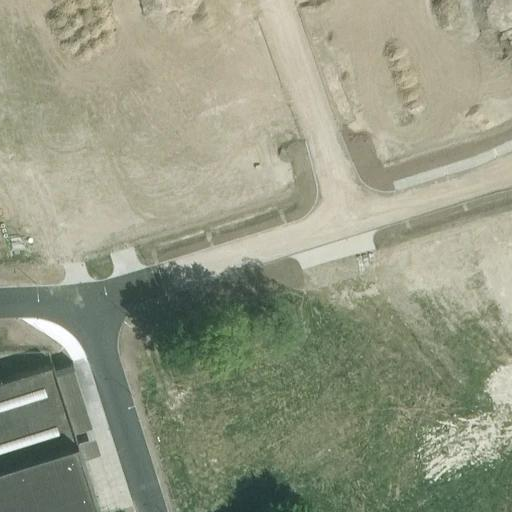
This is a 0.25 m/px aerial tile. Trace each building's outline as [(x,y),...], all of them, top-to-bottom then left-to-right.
[(0,0),(0,96),(26,91),(79,63),(68,9),(63,0),(51,3),(40,9),(37,3),(29,8),(24,0),(0,0)] [(511,57),(511,6),(510,0),(417,0),(439,78),(511,57)] [(0,192),(54,178),(51,166),(42,168),(40,160),(53,156),(47,133),(23,139),(27,154),(9,158),(11,167),(0,169),(0,192)] [(109,426),(102,402),(107,401),(95,360),(73,367),(92,431),(109,426)] [(98,511),(82,457),(77,441),(74,431),(55,372),(52,362),(51,363),(0,378),(0,511),(98,511)] [(129,470),(106,477),(114,503),(136,496),(129,470)]
